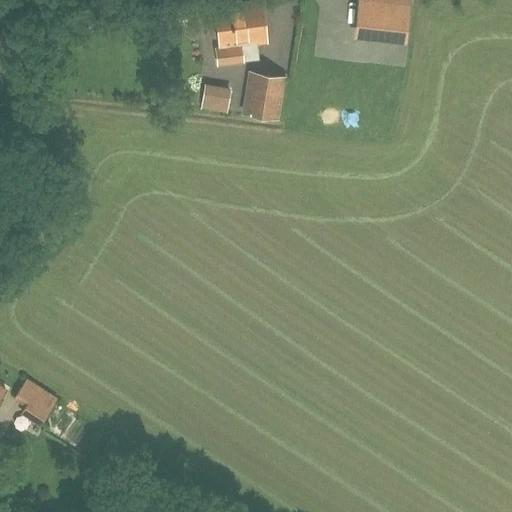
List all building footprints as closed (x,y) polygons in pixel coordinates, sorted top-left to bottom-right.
[(261,0),(258,0),(213,6),(219,48),(266,42),(261,0)] [(355,0),(351,34),(403,41),(408,0),(355,0)] [(282,76),(249,71),(243,113),(275,118),(282,76)] [(233,85),(207,79),(202,106),(228,111),(233,85)] [(45,416),(57,395),(24,376),(12,397),(45,416)]
